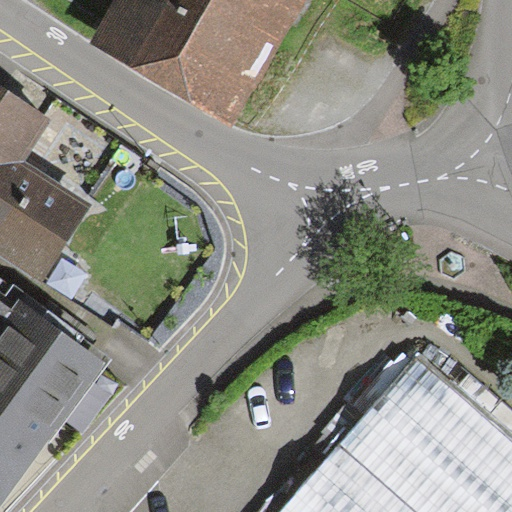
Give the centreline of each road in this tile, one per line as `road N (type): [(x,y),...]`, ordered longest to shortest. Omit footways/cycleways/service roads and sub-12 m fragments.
road 1 (residential): [(328,200),(276,284),(49,511)]
road 2 (tertiary): [(0,6),(224,154),(328,200)]
road 3 (tertiary): [(328,200),(511,149)]
